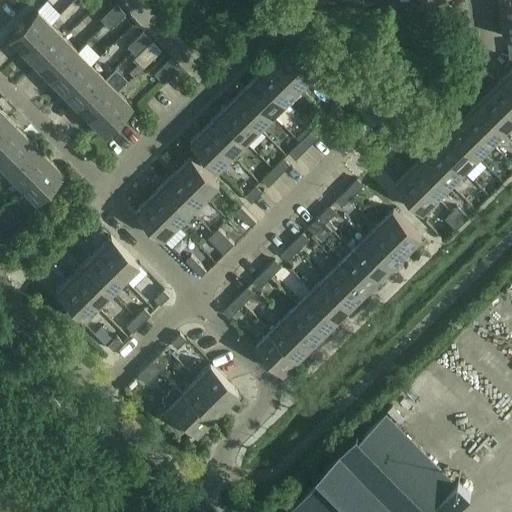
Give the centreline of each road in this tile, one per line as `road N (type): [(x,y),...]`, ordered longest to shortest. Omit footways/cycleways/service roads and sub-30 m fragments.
road 1 (residential): [(173,511),(261,410),(266,392),(257,367),(194,301)]
road 2 (residential): [(213,88),(287,17),(384,113)]
road 3 (tertiary): [(158,511),(0,349)]
road 4 (residential): [(194,301),(343,154)]
road 5 (residential): [(384,113),(397,127),(411,126),(479,59),(471,0)]
road 6 (residential): [(103,193),(213,88)]
road 7 (residential): [(103,193),(0,82)]
road 8 (residential): [(194,301),(103,193)]
road 9 (residential): [(91,392),(0,285)]
road 10 (residential): [(91,392),(194,301)]
road 11 (residential): [(213,88),(121,0)]
